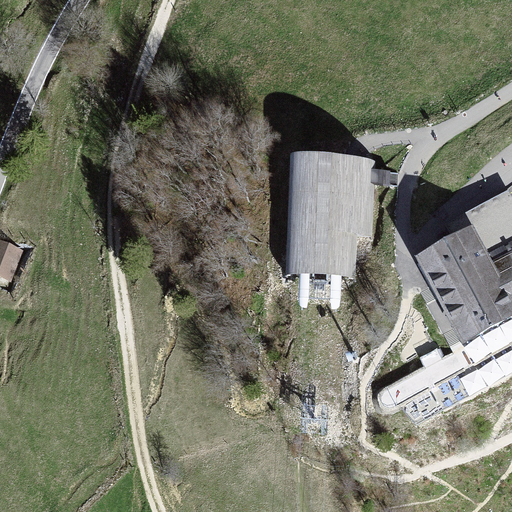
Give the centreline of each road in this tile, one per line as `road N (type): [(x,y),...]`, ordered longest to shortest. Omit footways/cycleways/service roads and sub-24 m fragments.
road 1 (track): [(167,0),(122,133),(112,196),(138,443),(158,511)]
road 2 (tertiary): [(0,170),(78,0)]
